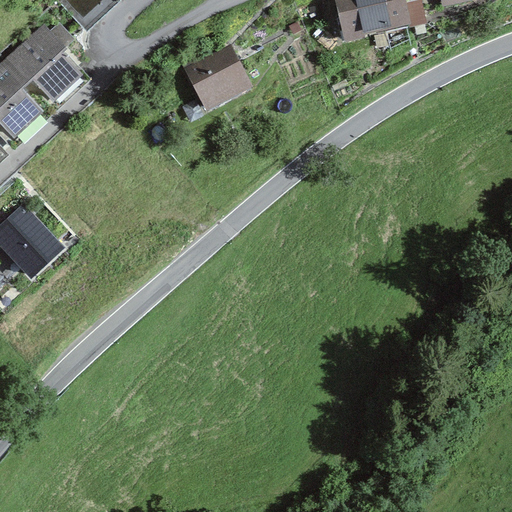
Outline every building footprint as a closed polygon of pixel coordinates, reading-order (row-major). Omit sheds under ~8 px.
[(110,0),(68,0),(88,21),(110,0)] [(417,19),(412,0),(341,0),(349,34),(417,19)] [(12,55),(35,80),(40,76),(59,96),(89,69),(47,23),(12,55)] [(211,105),(259,82),(238,40),(191,63),(211,105)] [(30,84),(35,80),(12,55),(0,65),(0,119),(15,136),(49,105),(30,84)] [(61,248),(23,207),(0,228),(0,240),(32,275),(61,248)]
